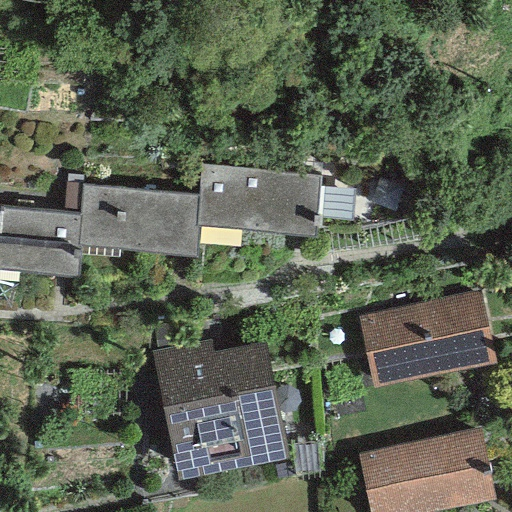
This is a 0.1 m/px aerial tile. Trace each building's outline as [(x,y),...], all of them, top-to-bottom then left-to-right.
[(318,172),(200,164),(198,191),(196,223),(315,231),(318,172)] [(198,191),(82,184),(80,212),(78,242),(194,249),(196,223),(198,191)] [(80,212),(0,206),(0,264),(76,269),(78,242),(80,212)] [(480,290),(359,315),(373,384),(494,359),(480,290)] [(264,340),(213,350),(210,337),(152,349),(154,362),(177,475),(287,453),(264,340)] [(478,426),(358,453),(370,511),(415,511),(494,495),(478,426)]
